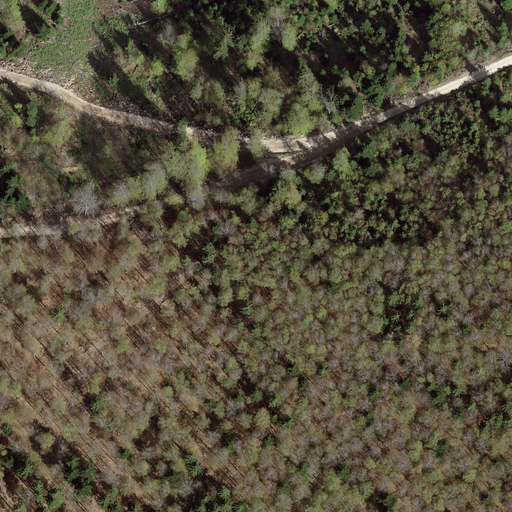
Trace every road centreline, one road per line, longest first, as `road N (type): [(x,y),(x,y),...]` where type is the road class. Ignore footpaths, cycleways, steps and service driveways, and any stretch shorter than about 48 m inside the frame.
road 1 (track): [(511,59),(175,200),(68,227),(0,232)]
road 2 (track): [(0,75),(99,111),(240,143),(316,145)]
road 3 (track): [(0,308),(57,342),(151,418),(240,511)]
road 4 (track): [(511,379),(339,466),(303,511)]
